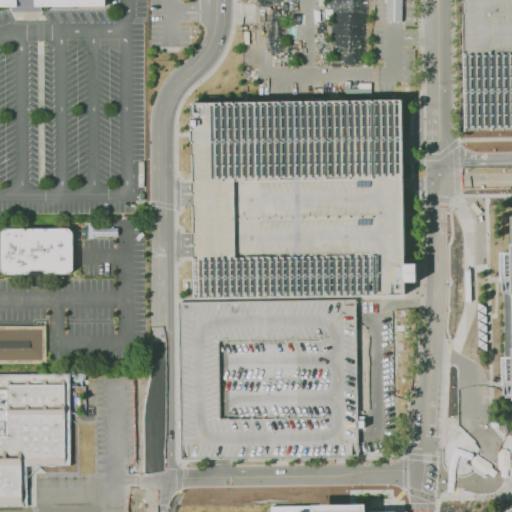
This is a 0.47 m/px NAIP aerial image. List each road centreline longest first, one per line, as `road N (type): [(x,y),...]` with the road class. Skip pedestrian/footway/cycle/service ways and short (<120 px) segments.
road 1 (residential): [(439,183),(422,475)]
road 2 (residential): [(422,475),(160,476)]
road 3 (residential): [(160,242),(165,102),(210,49),(218,0)]
road 4 (residential): [(160,476),(160,242)]
